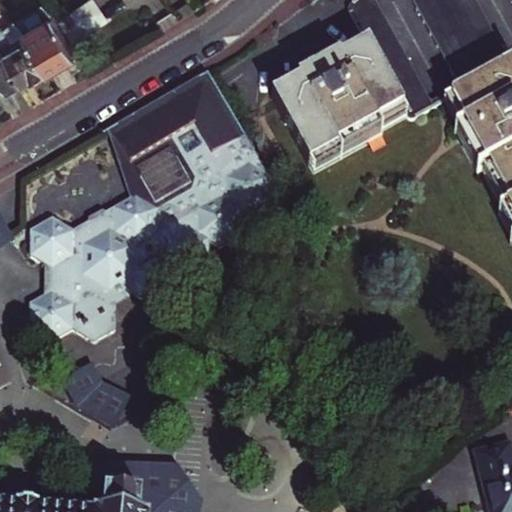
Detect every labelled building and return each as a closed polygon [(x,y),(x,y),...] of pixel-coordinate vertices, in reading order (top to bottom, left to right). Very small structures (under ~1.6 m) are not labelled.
[(94,0),(88,0),(74,8),(81,22),(101,12),(94,0)] [(313,177),(381,139),(378,135),(405,119),(409,124),(433,110),(420,87),(413,75),(406,63),(399,51),(392,39),(385,27),(381,20),(379,15),(370,0),(356,0),(344,10),(355,29),(361,41),(364,46),(338,61),(336,58),(295,81),(297,84),(268,100),(313,177)] [(511,67),(510,68),(497,45),(491,33),(484,20),(477,8),(472,0),(407,0),(414,11),(421,23),(428,35),(434,48),(436,51),(441,60),(448,72),(461,95),(452,99),(470,132),(457,139),(480,180),(484,177),(506,216),(502,219),(511,236),(511,67)] [(27,34),(49,72),(77,56),(53,15),(25,31),(27,34)] [(0,24),(0,49),(22,88),(49,72),(27,34),(13,42),(5,29),(0,24)] [(0,89),(7,96),(22,88),(0,49),(0,89)] [(246,218),(278,200),(227,112),(206,76),(135,117),(160,149),(169,143),(192,183),(190,189),(203,206),(233,244),(239,240),(240,215),(246,218)] [(135,117),(108,133),(129,167),(160,149),(135,117)] [(190,189),(181,178),(178,190),(165,198),(150,194),(143,182),(147,168),(160,160),(170,163),(160,149),(129,167),(108,133),(128,203),(134,200),(155,213),(188,193),(190,189)] [(169,143),(160,149),(170,163),(176,164),(181,178),(190,189),(192,183),(169,143)] [(112,312),(111,311),(98,302),(131,283),(131,300),(152,313),(172,302),(174,277),(182,283),(205,268),(207,248),(216,253),(233,244),(203,206),(190,189),(188,193),(155,213),(134,200),(128,203),(110,213),(109,219),(102,222),(98,220),(83,228),(83,236),(69,244),(69,239),(49,226),(29,237),(27,264),(49,278),(48,298),(27,310),(26,337),(45,350),(70,335),(90,348),(111,336),(112,312)] [(0,232),(0,259),(8,255),(8,237),(0,232)] [(98,302),(111,311),(131,300),(131,283),(98,302)] [(101,496),(171,501),(172,476),(150,439),(153,408),(149,400),(142,383),(126,390),(111,381),(94,388),(80,379),(72,393),(67,402),(93,417),(76,435),(94,445),(74,468),(71,494),(101,496)] [(511,511),(511,477),(509,478),(507,470),(503,472),(500,461),(467,469),(473,490),(479,511),(511,511)] [(169,511),(171,501),(101,496),(99,511),(169,511)]
